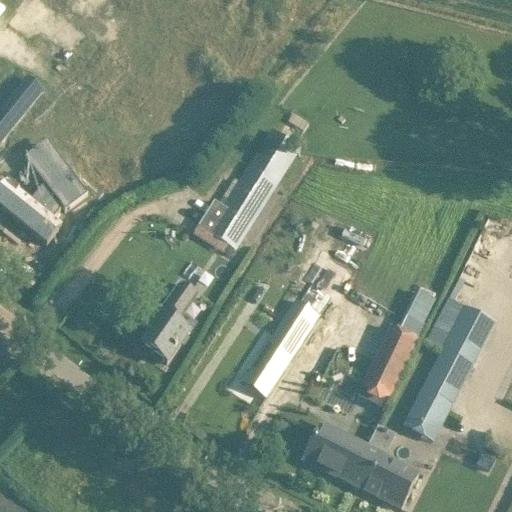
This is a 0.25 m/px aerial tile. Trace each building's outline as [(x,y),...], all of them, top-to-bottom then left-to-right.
[(26,81),(0,113),(0,141),(2,143),(42,94),(26,81)] [(272,133),(248,170),(224,208),(214,202),(198,227),(234,249),(298,149),(272,133)] [(7,184),(0,193),(0,210),(47,248),(62,228),(53,221),(62,210),(65,214),(87,197),(76,182),(73,184),(44,146),(24,160),(44,186),(30,203),(7,184)] [(182,287),(154,327),(149,333),(153,336),(143,350),(166,366),(194,328),(180,318),(195,297),(182,287)] [(255,375),(248,385),(267,397),(264,401),(266,402),(319,319),(318,318),(315,324),(293,309),(296,304),(295,303),(267,346),(272,349),(255,375)] [(450,335),(409,418),(438,433),(494,326),(463,310),(458,320),(450,335)] [(404,320),(397,334),(417,343),(417,342),(424,329),(423,329),(404,320)] [(418,344),(417,343),(397,334),(391,331),(364,386),(391,399),(406,367),(416,347),(418,344)] [(365,450),(336,435),(321,427),(303,463),(348,486),(365,450)] [(365,450),(348,486),(399,511),(401,511),(410,495),(419,477),(383,459),(394,438),(376,429),(365,450)]
